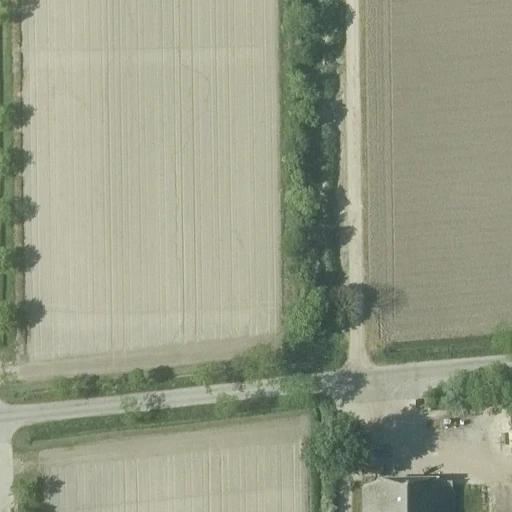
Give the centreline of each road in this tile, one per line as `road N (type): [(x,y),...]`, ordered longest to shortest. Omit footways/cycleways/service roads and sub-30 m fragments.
road 1 (unclassified): [(0,419),(511,361)]
road 2 (track): [(355,376),(352,0)]
